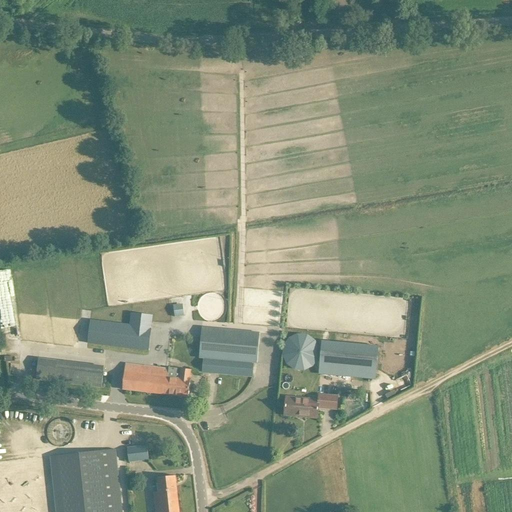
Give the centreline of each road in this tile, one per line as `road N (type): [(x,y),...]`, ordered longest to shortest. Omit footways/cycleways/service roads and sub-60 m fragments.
road 1 (unclassified): [(0,24),(156,42),(511,26)]
road 2 (track): [(195,503),(511,342)]
road 3 (unclassified): [(196,511),(190,451),(175,425),(0,397)]
